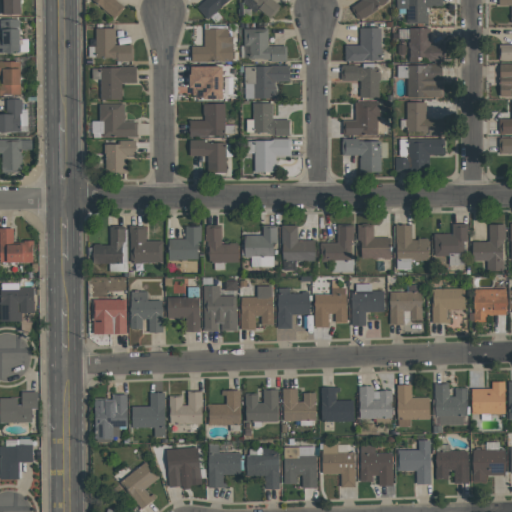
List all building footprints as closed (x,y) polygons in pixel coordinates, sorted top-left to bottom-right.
[(20,15),(20,0),(1,0),(2,14),(20,15)] [(92,0),(114,19),(124,8),(114,0),(92,0)] [(200,0),(195,5),(208,19),(228,0),(200,0)] [(272,0),(245,0),(244,2),(254,11),(257,8),(268,19),(280,7),(272,0)] [(360,0),(350,7),(359,20),(389,1),(388,0),(360,0)] [(406,23),(428,23),(427,7),(441,7),(440,0),(395,0),(396,8),(405,8),(406,23)] [(511,23),(511,0),(497,0),(498,6),(510,6),(510,23),(511,23)] [(19,19),(0,19),(0,53),(20,53),(19,19)] [(132,60),(132,45),(115,45),(115,28),(95,28),(95,59),(132,60)] [(232,60),(232,36),(228,36),(228,28),(203,29),(203,46),(191,46),(191,60),(232,60)] [(344,45),(344,61),(381,60),(380,28),(359,28),(359,45),(344,45)] [(408,61),(441,62),(442,45),(429,45),(430,28),(408,28),(408,61)] [(286,59),(286,46),(267,46),(267,29),(242,29),(242,60),(286,59)] [(511,44),(499,45),(499,59),(511,58),(511,44)] [(20,94),(19,61),(0,61),(0,74),(2,75),(2,94),(20,94)] [(407,98),(441,97),(441,64),(397,65),(397,78),(406,77),(407,98)] [(511,64),(499,65),(499,97),(511,96),(511,64)] [(244,99),(275,98),(274,81),(289,80),(289,65),(243,67),(244,99)] [(189,98),(222,99),(222,66),(190,66),(189,98)] [(359,97),(378,98),(379,67),(341,66),(341,80),(359,81),(359,97)] [(121,99),(121,83),(136,82),(135,67),(99,67),(100,100),(121,99)] [(0,132),(21,132),(20,99),(6,99),(6,113),(0,113),(0,132)] [(511,100),(511,101),(511,119),(498,119),(498,134),(511,133),(511,100)] [(342,135),(378,135),(378,102),(354,102),(354,120),(342,120),(342,135)] [(425,102),(406,102),(405,133),(442,134),(443,119),(425,118),(425,102)] [(98,104),(99,121),(92,121),(92,136),(102,136),(102,138),(136,137),(136,122),(124,122),(123,103),(98,104)] [(224,103),(202,104),(203,120),(188,121),(189,136),(225,135),(224,103)] [(272,103),(252,103),(253,135),(289,134),(289,119),(272,119),(272,103)] [(511,138),(498,139),(498,153),(511,153),(511,138)] [(21,172),(21,149),(31,149),(31,140),(0,139),(0,153),(1,154),(1,172),(21,172)] [(253,172),(274,172),(274,156),(290,156),(289,139),(247,141),(247,153),(253,152),(253,172)] [(341,155),(359,155),(359,173),(380,172),(379,139),(341,140),(341,155)] [(394,172),(429,171),(429,155),(443,155),(442,139),(399,139),(399,158),(394,158),(394,172)] [(189,156),(206,155),(207,172),(226,172),(225,141),(188,142),(189,156)] [(127,173),(126,155),(136,155),(136,142),(104,143),(105,174),(127,173)] [(465,223),(451,224),(452,233),(433,234),(434,257),(450,257),(450,265),(466,264),(465,223)] [(386,237),(373,238),(373,224),(358,225),(359,258),(387,258),(386,237)] [(488,242),(472,241),(471,261),(486,261),(486,271),(503,271),(504,224),(488,224),(488,242)] [(314,240),(297,240),(296,225),(281,225),(282,262),(314,261),(314,240)] [(411,225),(395,225),(395,260),(428,260),(427,238),(411,239),(411,225)] [(130,226),(131,263),(162,263),(161,240),(145,241),(145,226),(130,226)] [(337,226),(337,242),(320,243),(320,261),(351,260),(350,226),(337,226)] [(168,239),(168,260),(199,260),(199,227),(185,227),(184,239),(168,239)] [(206,228),(207,263),(238,262),(237,243),(221,244),(220,227),(206,228)] [(262,235),(243,235),(244,258),(250,257),(251,267),(273,267),(273,244),(277,244),(276,227),(262,228),(262,235)] [(0,262),(32,262),(32,242),(13,242),(13,228),(0,228),(0,262)] [(92,264),(124,263),(123,228),(109,229),(109,244),(92,245),(92,264)] [(204,331),(219,330),(236,330),(235,295),(219,296),(219,285),(202,286),(204,331)] [(345,285),(331,285),(331,294),(313,295),(314,327),(328,326),(328,314),(334,314),(334,323),(346,322),(345,285)] [(351,326),(364,326),(364,312),(382,312),(383,292),(366,291),(366,285),(352,285),(351,326)] [(240,297),(240,329),(254,329),(254,316),(260,316),(260,324),(272,324),(272,286),(256,286),(256,297),(240,297)] [(187,297),(166,297),(167,319),(185,318),(185,331),(199,331),(198,287),(187,287),(187,297)] [(20,321),(20,313),(34,312),(33,288),(0,288),(0,319),(0,321),(20,321)] [(290,314),(309,314),(309,293),(289,293),(288,288),(276,288),(277,328),(290,328),(290,314)] [(430,288),(431,323),(446,323),(446,310),(464,309),(463,288),(430,288)] [(506,289),(473,289),(472,321),(485,322),(485,314),(506,315),(506,289)] [(148,332),(161,333),(162,301),(147,300),(147,292),(130,291),(129,328),(142,329),(142,319),(148,319),(148,332)] [(389,292),(389,324),(403,324),(403,311),(409,311),(409,319),(421,319),(421,292),(389,292)] [(124,299),(92,300),(93,334),(125,333),(124,299)] [(471,389),(471,414),(504,414),(504,381),(491,382),(491,388),(471,389)] [(428,397),(411,398),(411,384),(396,385),(397,420),(429,419),(428,397)] [(448,384),(434,384),(433,416),(440,416),(440,425),(465,425),(466,388),(454,388),(454,397),(448,396),(448,384)] [(359,419),(391,418),(391,390),(373,391),(372,386),(358,386),(359,419)] [(335,400),(335,387),(320,387),(321,422),(353,421),(353,400),(335,400)] [(296,388),(282,388),(282,421),(300,421),(300,426),(315,425),(314,392),(302,392),(302,401),(297,401),(296,388)] [(245,421),(277,422),(277,390),(262,390),(262,402),(257,402),(257,395),(245,395),(245,421)] [(37,392),(19,392),(19,397),(0,397),(0,422),(31,422),(31,409),(37,409),(37,392)] [(131,427),(153,427),(154,437),(165,437),(164,392),(149,393),(149,406),(131,406),(131,427)] [(169,397),(169,424),(202,423),(201,392),(184,392),(184,397),(169,397)] [(127,429),(126,394),(112,394),(112,399),(94,400),(95,439),(119,438),(119,429),(127,429)] [(430,484),(429,440),(417,440),(418,450),(397,450),(397,471),(416,470),(416,484),(430,484)] [(472,449),(473,480),(485,480),(485,475),(504,475),(504,449),(498,449),(498,442),(485,442),(485,449),(472,449)] [(0,479),(18,479),(18,462),(32,462),(32,444),(0,444),(0,479)] [(207,487),(224,488),(224,474),(240,475),(240,453),(218,453),(218,444),(208,444),(207,487)] [(354,487),(354,453),(349,453),(349,444),(321,444),(321,474),(340,474),(340,487),(354,487)] [(283,447),(283,484),(299,483),(299,488),(316,488),(315,446),(283,447)] [(468,483),(467,451),(449,451),(449,446),(435,447),(435,480),(448,479),(447,470),(453,470),(453,483),(468,483)] [(165,449),(167,487),(200,485),(198,447),(165,449)] [(263,488),(278,489),(279,448),(247,448),(246,476),(264,476),(263,488)] [(359,479),(378,479),(378,486),(392,486),(392,453),(374,453),(374,448),(360,448),(359,479)] [(157,479),(144,462),(119,482),(141,509),(153,499),(145,488),(157,479)]
